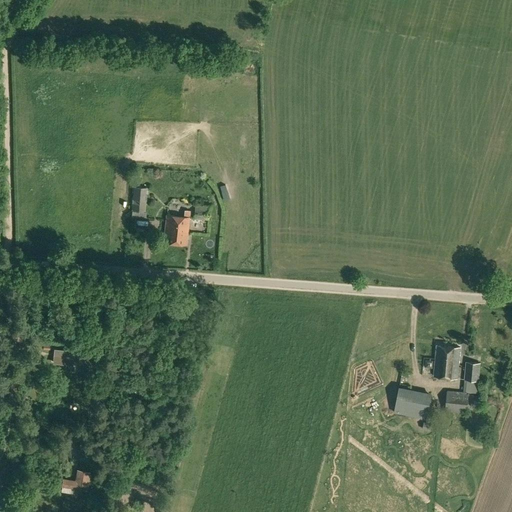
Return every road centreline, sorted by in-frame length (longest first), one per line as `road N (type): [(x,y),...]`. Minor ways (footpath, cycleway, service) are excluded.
road 1 (unclassified): [(511,303),(0,260)]
road 2 (track): [(8,260),(4,41),(37,0)]
road 3 (unknown): [(202,278),(157,511)]
